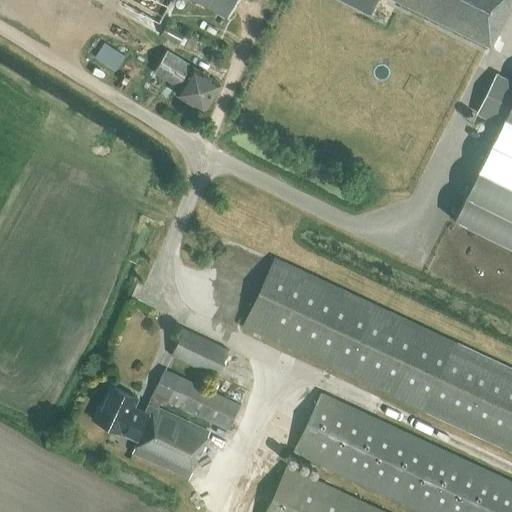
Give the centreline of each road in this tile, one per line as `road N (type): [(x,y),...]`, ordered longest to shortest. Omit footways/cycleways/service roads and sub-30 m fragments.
road 1 (unknown): [(271,0),(197,149),(169,262),(174,294),(199,321),(234,333),(265,357),(266,383),(211,511)]
road 2 (unclassified): [(343,222),(204,154),(0,28)]
